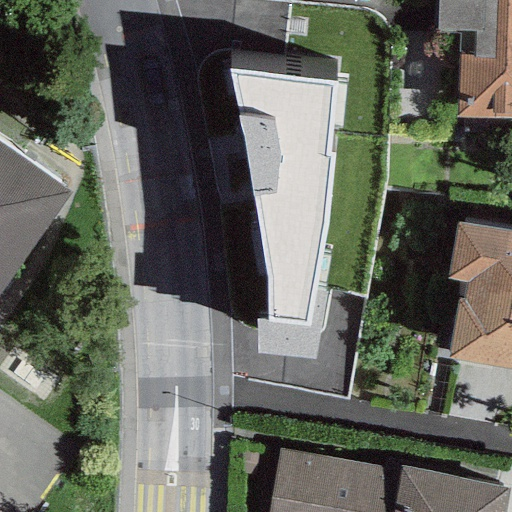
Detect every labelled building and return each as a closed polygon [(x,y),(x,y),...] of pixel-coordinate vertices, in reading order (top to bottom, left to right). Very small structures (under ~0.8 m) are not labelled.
[(511,0),(439,0),(435,33),(477,33),(476,54),(457,54),(456,118),(511,118),(511,0)] [(334,84),(228,71),(267,281),(266,322),(310,328),(334,84)] [(0,295),(72,194),(0,143),(0,295)] [(511,231),(456,222),(446,279),(459,282),(446,358),(511,370),(511,231)] [(504,511),(509,487),(402,465),(401,471),(280,449),(268,511),(504,511)]
